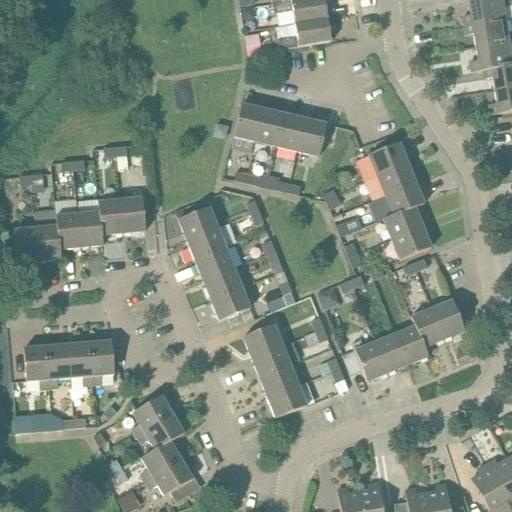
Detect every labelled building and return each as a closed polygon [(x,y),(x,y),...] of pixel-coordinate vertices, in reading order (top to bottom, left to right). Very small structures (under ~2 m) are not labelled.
[(254,6),(253,0),(238,0),(239,8),(254,6)] [(323,0),(309,0),(271,6),(273,16),(291,13),(293,26),(335,20),(333,11),(333,10),(325,11),(323,0)] [(470,18),(462,19),(464,28),(506,22),(506,21),(511,20),(511,0),(483,0),(484,1),(468,4),(470,18)] [(343,10),(333,11),(335,20),(344,18),(343,10)] [(252,11),(243,12),(244,22),(253,21),(252,11)] [(338,34),(359,31),(356,18),(336,21),(338,34)] [(336,28),(335,20),(293,26),(295,38),(277,41),(279,52),(330,44),(328,30),(336,28)] [(506,22),(464,28),(465,37),(473,36),(475,50),(511,43),(511,33),(508,34),(506,22)] [(247,56),(261,54),(258,36),(244,38),(247,56)] [(511,53),(511,43),(475,50),(477,63),(469,64),(471,74),(483,72),(483,73),(511,68),(511,58),(511,53)] [(511,68),(483,73),(484,81),(492,79),(494,92),(511,89),(511,68)] [(511,89),(494,92),(496,106),(488,107),(490,117),(504,115),(504,118),(511,116),(511,89)] [(233,139),(254,144),(262,111),(240,106),(233,139)] [(254,144),(275,149),(283,116),(262,111),(254,144)] [(304,121),(283,116),(275,149),(297,154),(304,121)] [(326,126),(304,121),(297,154),(318,159),(326,126)] [(213,137),(224,140),(227,129),(215,126),(213,137)] [(367,157),(376,178),(407,165),(399,145),(367,157)] [(126,149),(114,150),(115,159),(116,158),(126,158),(127,158),(126,149)] [(104,160),(115,159),(114,150),(103,151),(104,160)] [(126,158),(116,158),(118,173),(127,172),(126,158)] [(70,162),(71,171),(83,170),(82,161),(70,162)] [(60,172),(71,171),(70,162),(59,163),(60,172)] [(407,165),(376,178),(384,198),(415,186),(407,165)] [(249,186),(251,178),(235,174),(233,182),(249,186)] [(29,176),(29,185),(41,184),(41,175),(29,176)] [(29,185),(29,176),(16,177),(17,186),(29,185)] [(265,190),(282,194),(284,185),(278,184),(279,180),(268,177),(267,181),(265,190)] [(251,178),(249,186),(265,190),(267,181),(251,178)] [(284,185),(282,194),(298,198),(300,189),(284,185)] [(423,206),(415,186),(384,198),(392,217),(403,213),(403,214),(414,210),(423,206)] [(321,197),(325,205),(336,199),(332,191),(321,197)] [(340,206),(336,199),(325,205),(329,212),(340,206)] [(141,200),(120,202),(123,235),(144,233),(141,200)] [(101,237),(123,235),(120,202),(97,204),(98,215),(99,226),(100,226),(101,237)] [(245,206),(250,217),(258,213),(253,203),(245,206)] [(177,222),(186,242),(217,229),(208,209),(177,222)] [(382,221),(391,242),(422,230),(414,210),(403,214),(403,213),(392,217),(382,221)] [(258,213),(250,217),(254,227),(262,224),(258,213)] [(99,226),(98,215),(78,216),(81,249),(102,247),(101,237),(100,226),(99,226)] [(56,219),(56,228),(58,240),(58,239),(59,251),(81,249),(78,216),(56,219)] [(247,219),(241,222),(244,230),(251,227),(247,219)] [(357,219),(343,225),(335,228),(339,239),(361,229),(357,219)] [(58,240),(56,228),(35,230),(38,263),(60,261),(59,251),(58,239),(58,240)] [(186,242),(194,262),(225,250),(217,229),(186,242)] [(38,263),(35,230),(13,232),(16,265),(38,263)] [(422,230),(391,242),(399,262),(430,250),(422,230)] [(266,257),(274,254),(270,243),(262,246),(266,257)] [(343,248),(348,259),(356,256),(352,245),(343,248)] [(233,270),(225,250),(194,262),(202,283),(233,270)] [(274,254),(266,257),(246,266),(250,276),(278,264),(274,254)] [(356,256),(348,259),(352,270),(360,266),(356,256)] [(424,261),(413,265),(416,273),(427,269),(424,261)] [(405,278),(416,273),(413,265),(402,270),(405,278)] [(241,290),(233,270),(202,283),(210,303),(241,290)] [(380,270),(369,274),(372,283),(383,278),(380,270)] [(291,294),(286,283),(282,274),(274,277),(282,297),(291,294)] [(349,283),(352,291),(363,286),(360,278),(349,283)] [(342,295),(352,291),(349,283),(338,287),(342,295)] [(249,311),(241,290),(210,303),(218,323),(249,311)] [(295,304),(291,294),(282,297),(280,291),(263,298),(270,314),(295,304)] [(451,302),(431,310),(444,342),(464,333),(451,302)] [(444,342),(431,310),(411,319),(415,328),(424,350),(444,342)] [(310,323),(315,334),(323,331),(318,320),(310,323)] [(242,339),(250,360),(282,347),(273,327),(242,339)] [(427,359),(424,350),(415,328),(394,336),(407,367),(427,359)] [(323,331),(315,334),(319,345),(327,342),(323,331)] [(407,367),(394,336),(374,344),(387,375),(407,367)] [(104,338),(88,340),(92,387),(101,386),(100,377),(114,376),(110,343),(104,344),(104,338)] [(92,387),(88,340),(72,341),(72,346),(66,347),(69,379),(81,378),(82,387),(92,387)] [(343,359),(344,362),(351,380),(363,375),(366,384),(387,375),(374,344),(372,345),(363,349),(360,343),(351,347),(354,354),(347,357),(343,359)] [(57,380),(69,379),(66,347),(45,349),(48,390),(57,389),(57,380)] [(250,360),(259,380),(290,367),(282,347),(250,360)] [(48,390),(45,349),(23,350),(25,383),(39,382),(39,391),(48,390)] [(330,375),(339,371),(335,360),(326,364),(327,364),(316,368),(320,379),(330,375)] [(290,367),(259,380),(267,400),(298,388),(290,367)] [(339,371),(330,375),(338,395),(347,391),(339,371)] [(306,408),(298,388),(267,400),(275,421),(306,408)] [(131,430),(136,438),(172,417),(161,398),(132,415),(139,426),(131,430)] [(111,408),(102,416),(107,422),(116,414),(111,408)] [(41,434),(52,433),(51,425),(51,416),(39,417),(41,434)] [(183,436),(172,417),(136,438),(141,446),(147,442),(153,452),(154,453),(169,443),(170,444),(183,436)] [(72,423),(73,431),(84,430),(84,422),(72,423)] [(73,431),(72,423),(61,424),(51,425),(52,433),(73,431)] [(92,438),(98,448),(105,444),(99,434),(92,438)] [(180,462),(170,444),(169,443),(154,453),(153,452),(140,460),(147,471),(139,475),(144,483),(180,462)] [(108,465),(114,475),(121,471),(115,461),(108,465)] [(511,471),(506,461),(497,466),(494,461),(486,466),(506,501),(511,498),(511,471)] [(192,481),(180,462),(144,483),(149,492),(157,487),(163,498),(170,495),(176,505),(183,501),(177,490),(192,481)] [(488,511),(506,501),(486,466),(476,472),(479,477),(470,482),(487,511),(488,511)] [(121,471),(114,475),(120,485),(127,481),(121,471)] [(381,511),(380,505),(377,486),(367,487),(368,493),(357,495),(359,511),(381,511)] [(435,494),(424,496),(427,511),(449,511),(445,487),(435,488),(435,494)] [(359,511),(357,495),(348,496),(347,490),(336,492),(339,511),(359,511)] [(427,511),(424,496),(416,497),(415,492),(404,493),(406,504),(394,506),(394,511),(427,511)] [(130,493),(116,502),(122,511),(134,511),(140,509),(130,493)]
